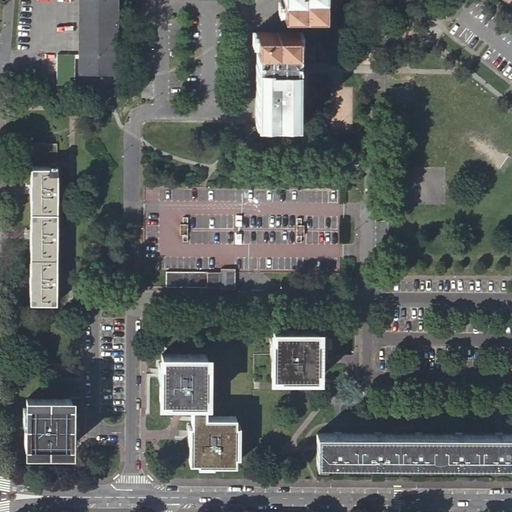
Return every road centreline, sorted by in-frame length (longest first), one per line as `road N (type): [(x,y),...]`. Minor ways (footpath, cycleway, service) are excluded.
road 1 (residential): [(131,295),(137,117),(248,114),(248,13),(275,13),(275,0)]
road 2 (residential): [(131,295),(511,299)]
road 3 (unclassified): [(511,499),(166,498)]
road 4 (residential): [(129,497),(131,295)]
road 5 (unknown): [(131,295),(101,320),(99,405),(108,424),(130,426)]
